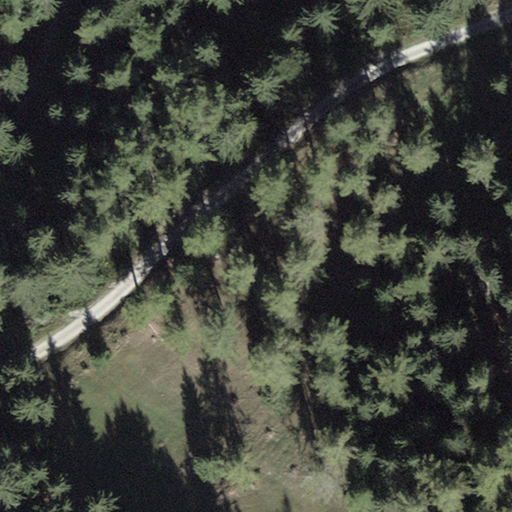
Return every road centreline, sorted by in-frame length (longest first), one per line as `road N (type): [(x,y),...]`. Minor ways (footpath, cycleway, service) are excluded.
road 1 (track): [(0,380),(104,308),(307,117),(385,65),(511,13)]
road 2 (track): [(72,0),(0,140)]
